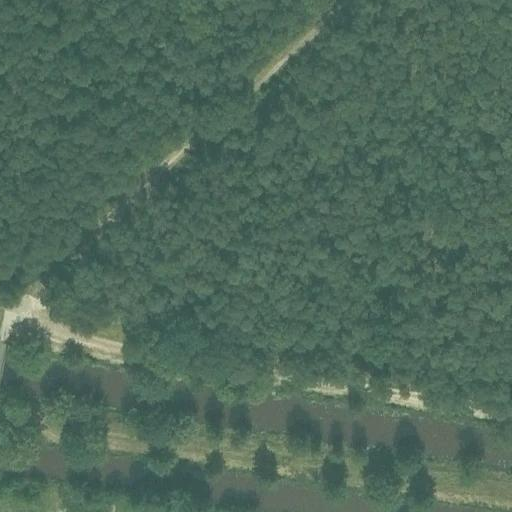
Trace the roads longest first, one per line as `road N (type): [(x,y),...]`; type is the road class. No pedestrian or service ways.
road 1 (track): [(511,408),(147,353),(8,318)]
road 2 (track): [(340,0),(29,300)]
